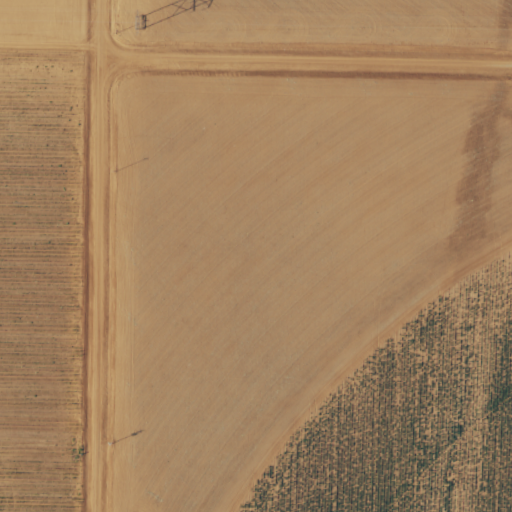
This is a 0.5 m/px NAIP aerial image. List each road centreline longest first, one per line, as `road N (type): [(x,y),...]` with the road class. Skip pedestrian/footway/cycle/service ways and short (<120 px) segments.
road 1 (residential): [(99,511),(105,0)]
road 2 (residential): [(511,68),(105,58)]
